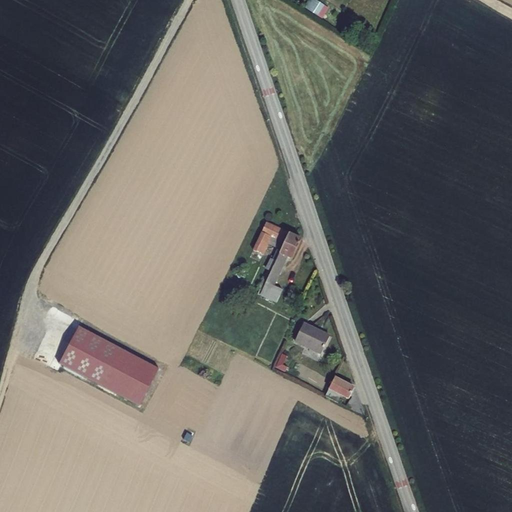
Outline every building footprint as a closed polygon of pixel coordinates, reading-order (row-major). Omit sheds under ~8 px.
[(308,0),(304,7),(322,18),(328,7),(315,0),(308,0)] [(270,218),(257,244),(266,248),(272,238),(279,243),(287,227),(270,218)] [(276,262),(266,284),(283,293),(286,286),(276,280),(289,253),(294,255),(304,235),(292,229),(276,262)] [(80,325),(58,363),(138,405),(160,367),(80,325)] [(303,326),(294,345),(320,357),(329,338),(303,326)] [(327,377),(317,396),(368,423),(357,392),(327,377)]
